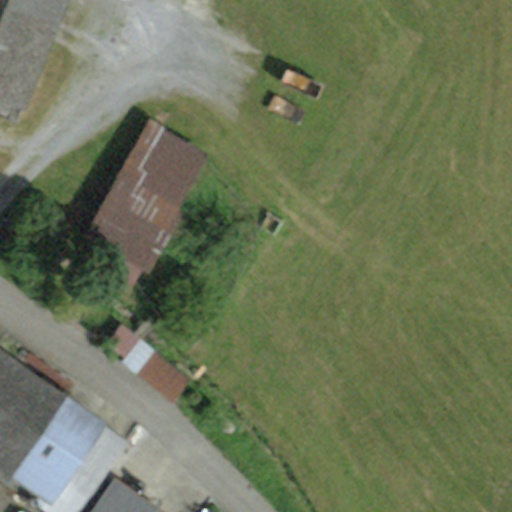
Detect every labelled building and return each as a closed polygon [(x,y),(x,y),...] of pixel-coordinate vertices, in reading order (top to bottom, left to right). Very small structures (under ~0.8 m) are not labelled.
[(0,0),(0,106),(14,112),(57,0),(0,0)] [(198,174),(138,138),(82,232),(141,268),(198,174)] [(188,378),(122,325),(110,339),(130,355),(127,359),(173,396),(188,378)] [(76,511),(90,492),(68,477),(67,469),(100,421),(101,420),(0,352),(0,464),(9,470),(11,485),(48,511),(76,511)] [(90,492),(92,493),(129,441),(100,421),(67,469),(68,477),(90,492)]
